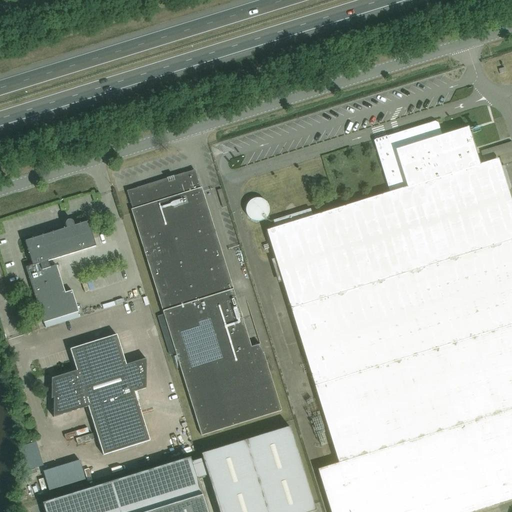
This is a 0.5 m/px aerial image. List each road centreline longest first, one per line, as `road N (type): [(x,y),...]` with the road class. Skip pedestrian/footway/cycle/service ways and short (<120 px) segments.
road 1 (unclassified): [(301,402),(241,184),(475,105),(482,91),(465,43)]
road 2 (unclassified): [(0,190),(465,43)]
road 3 (motorway): [(0,117),(381,0)]
road 4 (motorway): [(283,0),(0,88)]
